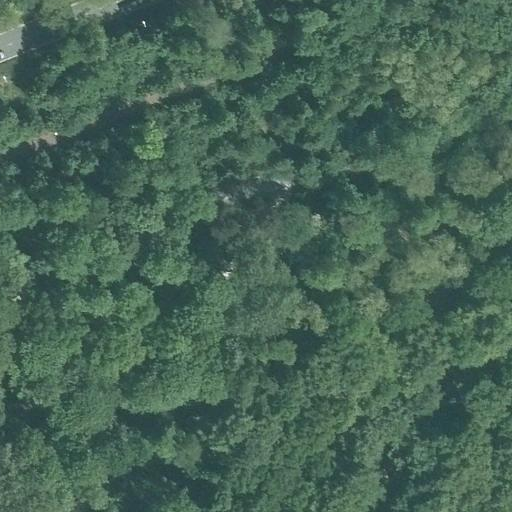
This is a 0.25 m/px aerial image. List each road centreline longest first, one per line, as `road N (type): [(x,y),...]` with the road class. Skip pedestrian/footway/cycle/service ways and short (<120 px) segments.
road 1 (unknown): [(511,328),(447,353),(199,388),(57,395),(0,383)]
road 2 (primary): [(0,49),(126,0)]
